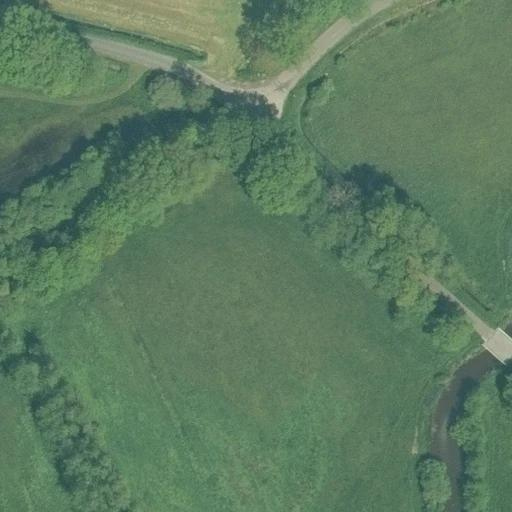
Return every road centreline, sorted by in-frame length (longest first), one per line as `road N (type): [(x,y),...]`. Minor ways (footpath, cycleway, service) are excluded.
road 1 (unclassified): [(511,362),(283,151),(254,109)]
road 2 (unclassified): [(254,109),(113,44),(0,20)]
road 3 (unclassified): [(254,109),(378,0)]
